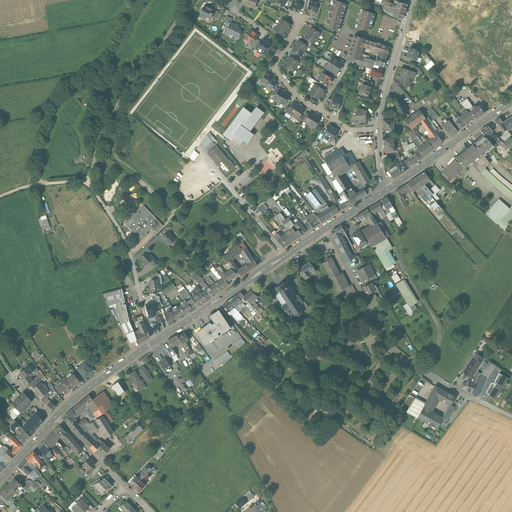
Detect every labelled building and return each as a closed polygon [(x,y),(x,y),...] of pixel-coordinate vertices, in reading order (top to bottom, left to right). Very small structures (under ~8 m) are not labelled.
[(292,0),(290,7),(300,10),(301,9),(303,2),(298,1),(298,0),(292,0)] [(346,5),(333,0),(325,27),(338,31),(340,24),(339,24),(340,22),(341,23),(344,11),(344,9),(345,9),(346,5)] [(511,0),(484,0),(465,12),(467,16),(463,12),(460,14),(468,20),(466,22),(459,27),(446,6),(419,22),(457,85),(477,73),(479,77),(494,88),(511,77),(511,0)] [(318,3),(310,1),(306,11),(315,14),(316,10),(318,4),(318,3)] [(395,10),(404,12),(407,5),(397,2),(396,7),(395,10)] [(404,12),(395,10),(385,5),(383,9),(391,13),(394,12),(395,12),(393,17),(402,19),(404,12)] [(199,17),(209,22),(212,16),(215,11),(215,10),(205,6),(199,17)] [(362,11),(356,28),(369,32),(371,24),(370,24),(371,22),(372,23),(374,15),(362,11)] [(235,38),(237,40),(238,39),(241,32),(240,31),(238,30),(237,29),(238,26),(235,25),(234,25),(230,23),(232,20),(231,19),(227,16),(223,23),(228,25),(227,26),(228,28),(225,34),(226,35),(229,36),(230,36),(230,35),(234,38),(235,38)] [(281,19),(277,25),(287,31),(291,25),(288,23),(282,20),(281,19)] [(277,25),(273,31),(277,33),(283,37),(287,31),(277,25)] [(309,31),(307,33),(317,39),(319,37),(319,36),(320,34),(311,28),(309,31)] [(251,45),(255,39),(258,35),(250,30),(245,38),(245,39),(244,41),(244,42),(246,43),(246,42),(251,45)] [(419,41),(421,34),(410,31),(407,41),(424,45),(425,43),(419,41)] [(317,39),(307,33),(306,34),(307,35),(305,38),(314,44),(315,41),(316,42),(317,39)] [(353,36),(347,57),(358,60),(360,57),(362,48),(365,40),(353,36)] [(261,52),(263,54),(270,44),(263,39),(260,42),(256,49),(259,50),(258,51),(260,53),(261,52)] [(377,56),(386,59),(389,48),(365,40),(362,48),(378,52),(377,56)] [(294,45),(304,52),(306,49),(305,49),(307,47),(300,42),(298,41),(296,44),(295,43),(294,45)] [(304,52),(294,45),(293,47),(294,48),(291,51),(301,57),(302,54),(303,54),(304,52)] [(409,48),(406,57),(410,58),(410,60),(412,60),(416,61),(419,51),(409,48)] [(386,59),(377,56),(375,62),(373,67),(374,67),(378,69),(378,68),(379,66),(383,68),(386,59)] [(286,61),(296,68),(298,65),(297,65),(299,63),(294,59),(290,57),(288,60),(287,60),(286,61)] [(330,59),(330,60),(328,63),(339,70),(343,64),(332,57),(331,57),(330,58),(330,59)] [(373,67),(375,62),(360,57),(358,60),(357,64),(357,65),(370,69),(373,70),(374,67),(373,67)] [(296,68),(286,61),(285,63),(285,64),(283,67),(292,73),(294,70),(295,71),(296,68)] [(325,68),(336,75),(339,70),(328,63),(327,65),(326,65),(325,66),(325,67),(325,68)] [(409,71),(415,73),(418,77),(422,74),(416,68),(411,66),(409,71)] [(380,79),(382,70),(378,68),(378,69),(374,67),(373,70),(370,69),(369,74),(371,76),(373,77),(379,79),(380,79)] [(401,80),(400,83),(401,85),(405,86),(404,89),(409,90),(410,87),(408,86),(409,83),(408,82),(409,77),(413,78),(415,73),(409,71),(402,69),(399,80),(401,80)] [(271,78),(272,77),(266,73),(263,77),(260,83),(265,86),(265,87),(271,78)] [(327,85),(328,86),(330,83),(331,83),(332,81),(332,80),(322,73),(319,76),(320,77),(318,80),(320,81),(327,85)] [(264,88),(270,91),(272,89),(275,84),(276,81),(271,78),(265,87),(265,86),(264,88)] [(362,84),(358,93),(367,96),(372,84),(364,81),(363,81),(362,84)] [(314,84),(311,89),(322,96),(325,91),(319,87),(314,84)] [(278,102),(284,92),(282,91),(282,92),(279,89),(274,96),(273,99),(275,100),(275,101),(278,102)] [(312,96),(319,101),(322,96),(311,89),(308,94),(312,96)] [(283,105),(289,96),(286,94),(284,92),(278,102),(280,104),(281,104),(283,105)] [(490,111),(499,105),(498,103),(502,100),(497,93),(488,100),(485,96),(481,99),(490,111)] [(339,106),(341,99),(333,97),(329,109),(337,111),(339,106)] [(475,120),(486,112),(481,105),(475,109),(474,107),(473,108),(467,99),(460,104),(466,110),(469,113),(470,112),(474,119),(475,120)] [(291,116),(299,105),(293,101),(289,108),(286,113),(291,116)] [(300,115),(304,109),(299,105),(291,116),(297,120),(300,115)] [(249,132),(263,113),(256,108),(250,116),(242,110),(223,135),(230,140),(232,137),(235,139),(234,141),(239,145),(242,140),(246,144),(253,135),(249,132)] [(430,116),(435,112),(431,108),(427,111),(430,116)] [(366,112),(357,109),(355,117),(355,121),(356,121),(356,123),(365,123),(365,120),(365,118),(366,117),(366,115),(365,114),(366,112)] [(420,122),(425,119),(419,110),(410,117),(407,119),(404,121),(410,129),(410,130),(413,128),(420,122)] [(474,119),(470,112),(469,113),(466,110),(461,114),(462,116),(459,118),(466,125),(471,121),(472,121),(474,119)] [(438,117),(435,112),(430,116),(434,120),(438,117)] [(308,114),(303,122),(306,123),(306,124),(308,126),(315,115),(313,114),(313,115),(309,113),(308,114)] [(311,127),(314,129),(320,119),(317,117),(315,115),(308,126),(311,127)] [(466,125),(459,118),(458,116),(455,118),(457,120),(454,122),(460,129),(466,126),(466,125)] [(511,116),(503,123),(508,131),(511,128),(511,116)] [(386,120),(383,120),(382,130),(385,130),(385,131),(389,132),(389,131),(393,131),(394,121),(391,121),(391,118),(386,118),(386,120)] [(430,140),(436,147),(442,143),(438,136),(439,135),(437,133),(438,133),(434,128),(437,126),(434,121),(431,123),(428,118),(426,120),(435,132),(430,136),(432,139),(430,140)] [(503,133),(506,130),(501,124),(503,123),(499,118),(494,121),(498,126),(503,133)] [(430,136),(435,132),(426,120),(425,119),(420,122),(430,136)] [(441,126),(450,137),(457,131),(450,123),(448,121),(441,126)] [(450,123),(457,131),(457,132),(460,129),(454,122),(453,121),(450,123)] [(322,137),(330,142),(334,136),(338,130),(334,128),(334,127),(332,125),(331,125),(331,126),(330,125),(322,137)] [(487,126),(480,131),(485,137),(488,135),(492,132),(487,126)] [(212,142),(213,143),(216,141),(209,133),(206,135),(212,142)] [(200,143),(204,148),(208,145),(212,142),(206,135),(200,143)] [(334,136),(330,142),(335,145),(339,139),(334,136)] [(482,155),(492,146),(491,145),(489,142),(488,141),(485,137),(484,136),(474,144),(482,155)] [(393,138),(382,139),(383,152),(390,151),(394,151),(393,138)] [(423,157),(433,150),(427,142),(421,147),(415,138),(411,141),(413,143),(415,146),(423,157)] [(433,150),(436,147),(430,140),(427,142),(433,150)] [(490,164),(482,155),(474,144),(467,150),(465,149),(465,148),(462,151),(462,153),(456,158),(455,159),(465,168),(467,167),(471,164),(471,165),(472,164),(480,173),(485,169),(490,164)] [(220,167),(226,174),(234,167),(228,160),(227,161),(219,150),(216,147),(216,146),(212,149),(207,153),(219,168),(220,167)] [(420,159),(423,157),(415,146),(413,148),(415,151),(414,152),(415,154),(420,159)] [(325,163),(327,166),(344,156),(340,150),(323,160),(325,163)] [(344,156),(327,166),(331,173),(333,177),(339,173),(351,166),(356,163),(349,152),(344,156)] [(420,159),(415,154),(412,156),(410,153),(408,155),(410,157),(404,161),(409,168),(420,159)] [(465,168),(455,159),(441,174),(451,184),(465,168)] [(401,174),(409,168),(404,161),(401,163),(400,162),(397,164),(401,174)] [(364,184),(369,181),(357,162),(356,163),(351,166),(363,185),(364,184)] [(327,166),(325,163),(322,165),(328,175),(331,173),(327,166)] [(393,179),(401,174),(397,164),(387,171),(391,177),(393,179)] [(485,169),(480,173),(494,186),(498,181),(485,169)] [(489,173),(498,181),(511,192),(511,185),(502,177),(493,169),(489,173)] [(424,172),(415,178),(421,187),(423,186),(430,181),(424,172)] [(339,173),(333,177),(335,180),(337,182),(345,196),(351,192),(339,173)] [(415,178),(407,185),(409,188),(411,191),(413,193),(416,191),(421,187),(415,178)] [(511,192),(498,181),(494,186),(511,200),(511,207),(511,208),(511,207),(511,192)] [(338,212),(351,204),(344,196),(345,196),(337,182),(334,185),(333,185),(339,194),(338,195),(341,198),(337,200),(334,195),(333,195),(330,197),(334,205),(338,212)] [(330,197),(333,195),(330,189),(328,190),(324,184),(322,185),(329,197),(330,197)] [(403,186),(395,192),(402,204),(405,202),(401,195),(406,192),(405,190),(403,186)] [(429,191),(427,193),(431,198),(435,195),(439,191),(435,186),(429,191)] [(421,187),(416,191),(421,197),(426,192),(421,187)] [(315,189),(302,198),(315,215),(316,217),(328,209),(324,202),(315,189)] [(355,195),(358,200),(366,195),(364,191),(364,190),(361,192),(355,195)] [(351,204),(358,200),(355,195),(353,191),(351,192),(345,196),(344,196),(351,204)] [(432,200),(433,200),(431,198),(427,193),(426,192),(421,197),(420,197),(426,204),(428,202),(427,201),(430,199),(432,200)] [(386,197),(381,201),(386,210),(390,208),(392,207),(386,197)] [(280,213),(282,211),(274,200),(271,202),(280,213)] [(504,232),(511,217),(511,207),(511,208),(508,206),(499,200),(486,215),(504,232)] [(381,201),(378,203),(382,209),(384,212),(386,210),(381,201)] [(435,202),(434,201),(430,204),(433,208),(431,210),(433,211),(438,206),(435,202)] [(378,203),(370,208),(374,213),(375,212),(380,210),(382,209),(378,203)] [(321,222),(338,212),(334,205),(328,209),(316,217),(321,222)] [(143,206),(125,224),(141,241),(148,235),(146,233),(152,227),(157,233),(163,226),(143,206)] [(262,206),(258,209),(262,214),(266,211),(262,206)] [(438,206),(433,211),(432,212),(437,217),(443,211),(438,206)] [(402,227),(403,229),(405,228),(392,207),(390,208),(389,211),(394,218),(394,219),(400,228),(402,227)] [(371,216),(367,209),(361,214),(364,217),(366,220),(367,219),(371,216)] [(308,222),(313,219),(312,218),(311,217),(310,218),(304,210),(303,210),(303,211),(302,212),(303,214),(304,215),(307,222),(308,222)] [(289,230),(289,231),(292,229),(291,227),(285,220),(280,213),(276,216),(285,229),(289,230)] [(312,228),(321,222),(316,217),(315,215),(312,218),(313,219),(308,222),(312,228)] [(377,223),(371,216),(367,219),(372,226),(377,223)] [(46,217),(38,219),(42,232),(50,229),(46,217)] [(291,227),(293,225),(292,222),(288,217),(287,218),(285,220),(291,227)] [(295,227),(300,224),(296,219),(292,222),(293,225),(295,227)] [(372,226),(362,232),(372,246),(386,238),(389,237),(380,222),(377,224),(377,223),(372,226)] [(301,235),(306,232),(301,225),(300,224),(295,227),(298,231),(301,235)] [(340,226),(331,232),(341,251),(346,247),(344,243),(343,244),(339,236),(342,234),(345,239),(348,238),(344,232),(340,226)] [(160,234),(162,237),(168,231),(168,232),(169,230),(167,228),(160,234)] [(291,242),(299,237),(295,233),(292,229),(289,231),(286,233),(284,230),(281,231),(284,235),(287,238),(288,238),(291,242)] [(367,241),(360,230),(350,237),(355,243),(358,248),(358,247),(365,243),(367,241)] [(161,238),(168,246),(175,239),(168,232),(168,231),(162,237),(161,238)] [(287,246),(291,242),(288,238),(287,238),(284,235),(282,236),(279,233),(277,234),(287,246)] [(283,248),(287,246),(277,234),(274,237),(283,248)] [(386,238),(372,246),(377,255),(386,269),(396,263),(388,250),(392,248),(386,238)] [(242,251),(246,249),(241,242),(238,245),(242,251)] [(358,248),(355,243),(351,246),(351,247),(354,251),(355,254),(360,251),(358,248)] [(240,277),(247,273),(243,267),(238,270),(231,260),(238,254),(241,252),(242,254),(247,261),(252,258),(246,249),(242,251),(238,245),(222,257),(227,264),(228,263),(232,268),(233,269),(236,274),(238,272),(239,274),(240,277)] [(346,247),(341,251),(350,268),(360,262),(355,254),(351,256),(346,247)] [(146,253),(140,259),(146,266),(150,262),(151,264),(155,261),(151,256),(150,257),(146,253)] [(304,265),(308,262),(305,257),(300,260),(304,265)] [(340,274),(331,257),(326,260),(327,261),(322,264),(329,276),(327,277),(333,288),(339,285),(340,287),(341,289),(341,288),(342,291),(349,287),(346,280),(346,279),(345,279),(345,278),(344,277),(342,273),(340,274)] [(243,267),(247,273),(257,266),(252,258),(247,261),(248,263),(243,267)] [(309,262),(298,269),(305,280),(316,272),(309,262)] [(221,276),(226,283),(239,274),(238,272),(236,274),(233,269),(226,274),(225,273),(219,266),(215,269),(217,271),(221,276)] [(367,266),(356,271),(361,282),(369,278),(374,276),(373,275),(371,271),(370,272),(367,266)] [(216,277),(219,274),(217,271),(215,269),(213,267),(211,269),(211,268),(209,269),(212,271),(216,277)] [(214,280),(212,282),(214,284),(220,280),(218,279),(216,277),(212,271),(206,276),(208,277),(210,275),(214,280)] [(395,282),(401,280),(398,272),(395,273),(396,274),(393,275),(395,282)] [(196,277),(194,280),(198,283),(199,284),(201,282),(203,280),(197,275),(196,274),(195,276),(196,277)] [(221,276),(219,274),(216,277),(218,279),(220,280),(214,284),(220,292),(228,286),(226,283),(221,276)] [(212,298),(220,292),(214,284),(212,282),(207,277),(205,280),(212,286),(209,288),(206,290),(212,298)] [(151,280),(151,282),(149,282),(150,290),(153,290),(161,288),(160,286),(159,279),(151,280)] [(273,292),(272,292),(273,293),(273,292),(275,295),(275,296),(276,296),(277,299),(277,300),(278,299),(280,302),(279,302),(279,303),(280,302),(282,305),(281,306),(281,307),(282,306),(285,311),(284,312),(285,312),(286,311),(288,315),(289,316),(289,315),(292,313),(294,315),(293,316),(294,316),(294,315),(297,316),(297,317),(298,317),(298,316),(300,314),(301,315),(301,314),(301,311),(302,311),(302,310),(305,308),(310,305),(305,298),(301,300),(297,295),(295,292),(294,292),(293,289),(293,288),(292,289),(291,286),(291,285),(290,286),(288,282),(289,282),(288,281),(288,282),(287,281),(287,282),(287,281),(286,281),(287,282),(285,283),(284,283),(283,283),(283,282),(281,283),(281,284),(277,286),(275,287),(276,288),(275,288),(275,289),(275,290),(273,291),(273,290),(272,291),(273,291),(273,292)] [(201,282),(199,284),(206,290),(209,288),(201,282)] [(400,282),(395,285),(403,298),(408,294),(400,282)] [(172,283),(160,291),(164,296),(175,287),(172,283)] [(371,283),(363,288),(367,295),(375,290),(373,287),(371,283)] [(206,302),(212,298),(206,290),(203,292),(196,286),(194,289),(200,294),(206,302)] [(108,307),(112,305),(125,302),(122,289),(103,294),(108,307)] [(186,302),(191,299),(188,295),(185,290),(180,294),(180,296),(186,302)] [(250,291),(244,297),(249,303),(250,304),(252,306),(253,305),(252,303),(251,303),(257,297),(250,291)] [(197,308),(206,302),(200,294),(197,296),(197,295),(195,296),(192,293),(188,295),(191,299),(197,308)] [(236,295),(243,304),(245,302),(242,299),(244,297),(240,293),(236,295)] [(377,298),(376,296),(377,295),(376,294),(368,299),(370,302),(373,300),(375,302),(376,302),(375,300),(377,298)] [(236,295),(228,301),(234,308),(239,304),(243,309),(245,307),(245,306),(243,304),(236,295)] [(197,308),(191,299),(186,302),(193,311),(197,308)] [(228,301),(222,305),(228,312),(231,310),(234,313),(232,314),(238,321),(237,320),(241,316),(242,317),(243,317),(239,313),(234,308),(228,301)] [(125,302),(112,305),(113,307),(130,344),(137,340),(136,338),(133,339),(128,328),(131,327),(130,322),(129,322),(125,302)] [(177,321),(193,311),(186,302),(173,310),(176,316),(174,317),(177,321)] [(147,310),(149,318),(154,317),(153,309),(155,309),(154,303),(145,305),(147,310)] [(245,307),(250,313),(254,309),(254,308),(252,306),(250,304),(249,303),(245,306),(245,307)] [(239,313),(241,311),(243,309),(239,304),(234,308),(239,313)] [(407,304),(401,307),(406,316),(412,313),(407,304)] [(258,305),(257,305),(254,308),(254,309),(259,314),(263,310),(260,307),(258,305)] [(243,309),(241,311),(245,317),(250,313),(245,307),(243,309)] [(177,321),(174,317),(176,316),(173,310),(172,308),(166,312),(163,313),(166,321),(169,326),(177,321)] [(210,323),(197,333),(206,345),(219,336),(217,334),(220,332),(221,335),(230,329),(218,311),(209,317),(214,323),(211,325),(210,323)] [(160,331),(164,329),(164,328),(169,326),(166,321),(161,323),(159,317),(155,318),(157,323),(158,325),(160,331)] [(141,334),(147,331),(147,330),(143,322),(137,323),(141,334)] [(158,325),(157,323),(151,325),(155,334),(160,331),(158,325)] [(139,335),(138,334),(136,335),(134,332),(131,327),(128,328),(133,339),(136,338),(137,340),(139,344),(150,337),(147,331),(141,334),(139,335)] [(184,333),(178,337),(181,342),(182,344),(185,342),(188,340),(184,333)] [(177,335),(166,341),(167,343),(171,349),(181,342),(178,337),(177,335)] [(241,338),(235,344),(239,348),(245,342),(241,338)] [(185,342),(182,344),(186,351),(189,356),(192,354),(185,342)] [(171,349),(167,343),(163,345),(171,357),(175,354),(171,349)] [(189,356),(186,351),(178,356),(181,361),(186,358),(189,356)] [(228,351),(215,359),(218,364),(232,356),(228,351)] [(475,353),(473,357),(481,362),(484,359),(475,353)] [(473,357),(470,355),(460,371),(471,378),(481,362),(473,357)] [(170,367),(164,358),(157,363),(163,372),(170,367)] [(486,366),(480,374),(485,376),(488,377),(495,367),(488,362),(486,366)] [(87,376),(89,375),(92,373),(89,369),(85,363),(81,366),(82,367),(78,371),(84,378),(87,376)] [(476,374),(479,376),(480,374),(486,366),(483,364),(476,374)] [(21,378),(22,380),(31,373),(33,372),(29,366),(23,371),(19,374),(22,378),(21,378)] [(132,378),(130,380),(133,383),(134,382),(137,386),(142,383),(139,379),(143,376),(147,382),(148,381),(148,382),(152,380),(151,379),(152,379),(144,367),(139,370),(141,372),(137,375),(135,372),(130,375),(132,378)] [(21,381),(26,386),(27,385),(32,381),(29,377),(32,375),(31,373),(22,380),(21,381)] [(67,379),(74,388),(80,383),(73,374),(67,379)] [(472,383),(468,381),(464,390),(471,393),(477,381),(479,376),(476,374),(473,379),(474,380),(472,383)] [(482,383),(485,376),(480,374),(479,376),(477,381),(482,383)] [(502,375),(499,374),(493,384),(491,383),(485,393),(489,395),(489,396),(494,399),(500,389),(501,389),(503,386),(505,387),(507,383),(505,382),(508,379),(502,375)] [(63,391),(66,394),(74,388),(67,379),(63,383),(59,386),(61,389),(60,389),(62,392),(63,391)] [(35,383),(31,387),(33,389),(40,384),(41,383),(39,380),(35,383)] [(482,383),(477,381),(471,393),(476,395),(482,383)] [(117,382),(112,386),(112,387),(110,388),(113,391),(115,390),(119,396),(125,393),(120,386),(121,386),(119,382),(118,383),(117,382)] [(32,390),(40,399),(45,395),(47,393),(53,388),(51,386),(49,388),(48,386),(45,389),(40,384),(33,389),(32,390)] [(443,391),(435,386),(426,402),(417,418),(440,431),(454,407),(450,405),(447,411),(443,409),(439,417),(431,412),(438,399),(443,391)] [(454,397),(443,391),(438,399),(450,405),(454,397)] [(71,410),(76,415),(86,405),(91,412),(88,414),(93,421),(96,419),(95,418),(101,414),(108,409),(113,406),(103,392),(99,395),(98,395),(92,400),(88,395),(71,410)] [(20,412),(31,402),(23,393),(12,405),(20,412)] [(406,412),(417,418),(426,402),(415,396),(406,412)] [(44,408),(49,413),(55,406),(49,401),(44,408)] [(231,403),(226,407),(230,412),(235,408),(231,403)] [(13,419),(20,412),(12,405),(5,412),(6,412),(8,414),(11,416),(13,419)] [(103,416),(109,425),(112,423),(114,422),(108,413),(110,412),(108,409),(101,414),(103,416)] [(62,418),(72,430),(78,425),(75,422),(76,420),(73,417),(76,415),(71,410),(62,418)] [(40,418),(35,414),(31,419),(38,426),(43,421),(40,418)] [(14,419),(13,419),(11,416),(7,421),(14,427),(17,423),(14,419)] [(103,416),(90,424),(95,430),(99,427),(106,437),(114,433),(109,425),(103,416)] [(34,431),(38,426),(31,419),(26,423),(34,431)] [(29,436),(34,431),(26,423),(22,428),(22,429),(23,429),(29,436)] [(79,438),(94,452),(96,450),(103,443),(99,440),(97,443),(95,442),(86,432),(85,433),(80,428),(82,427),(80,423),(78,425),(72,430),(79,438)] [(91,433),(95,430),(90,424),(89,423),(88,423),(82,427),(80,428),(85,433),(86,432),(95,442),(98,440),(91,433)] [(139,424),(124,438),(129,443),(144,429),(139,424)] [(60,426),(54,431),(60,437),(61,436),(66,432),(60,426)] [(29,436),(23,429),(22,429),(16,436),(23,444),(30,437),(29,436)] [(54,431),(43,442),(45,445),(49,449),(52,447),(57,442),(56,441),(60,437),(54,431)] [(9,440),(12,436),(8,432),(7,432),(6,432),(5,433),(6,434),(0,439),(0,442),(3,445),(9,440)] [(76,444),(66,432),(61,436),(68,444),(68,445),(68,446),(63,450),(66,453),(72,448),(76,444)] [(12,436),(9,440),(15,446),(10,451),(14,455),(22,446),(12,436)] [(128,445),(123,437),(119,440),(124,447),(128,445)] [(96,450),(103,456),(109,449),(103,443),(96,450)] [(81,449),(76,444),(72,448),(76,453),(81,449)] [(49,449),(45,445),(40,450),(46,456),(48,459),(49,459),(54,454),(49,449)] [(7,459),(10,462),(13,457),(14,455),(10,451),(6,447),(5,447),(4,446),(3,447),(0,450),(0,456),(5,461),(7,459)] [(66,453),(63,450),(60,447),(59,448),(60,449),(59,450),(60,451),(58,453),(52,447),(49,449),(54,454),(59,460),(66,453)] [(162,447),(156,453),(160,456),(165,450),(162,447)] [(33,451),(25,458),(30,463),(33,461),(34,463),(39,459),(33,451)] [(0,456),(0,464),(4,468),(7,465),(10,462),(7,459),(5,461),(0,456)] [(48,459),(46,456),(43,459),(48,465),(51,461),(49,459),(48,459)] [(25,458),(18,466),(27,475),(28,475),(31,471),(27,467),(30,463),(25,458)] [(95,464),(90,458),(82,465),(88,471),(92,467),(95,464)] [(39,459),(34,463),(40,468),(44,465),(39,459)] [(136,476),(129,483),(134,487),(144,478),(147,474),(150,471),(151,470),(147,466),(141,472),(142,473),(137,478),(136,476)] [(92,467),(88,471),(86,473),(88,475),(94,469),(92,467)] [(40,475),(34,468),(31,471),(28,475),(33,480),(34,480),(38,476),(39,477),(40,475)] [(144,478),(146,480),(153,473),(150,471),(147,474),(144,478)] [(111,485),(104,478),(99,482),(94,486),(102,494),(103,493),(103,494),(105,492),(104,492),(111,485)] [(146,480),(144,478),(134,487),(139,492),(145,486),(142,482),(144,482),(146,480)] [(9,485),(16,492),(17,493),(20,490),(21,489),(20,488),(22,486),(14,479),(11,483),(12,483),(10,485),(9,485)] [(27,480),(22,486),(24,488),(27,490),(30,487),(32,484),(30,483),(27,480)] [(9,485),(0,494),(8,501),(16,492),(9,485)] [(246,501),(246,502),(254,496),(249,491),(244,495),(245,496),(247,494),(250,497),(246,501)] [(244,495),(235,503),(240,508),(246,502),(246,501),(250,497),(247,494),(245,496),(244,495)] [(80,499),(76,503),(84,511),(88,507),(86,504),(80,499)] [(76,511),(72,508),(76,503),(74,501),(68,508),(72,511),(76,511)] [(124,511),(126,511),(131,507),(126,501),(125,502),(121,506),(124,509),(123,510),(124,511)] [(265,505),(262,502),(257,507),(260,510),(265,505)] [(76,511),(83,511),(84,511),(76,503),(72,508),(76,511)]
